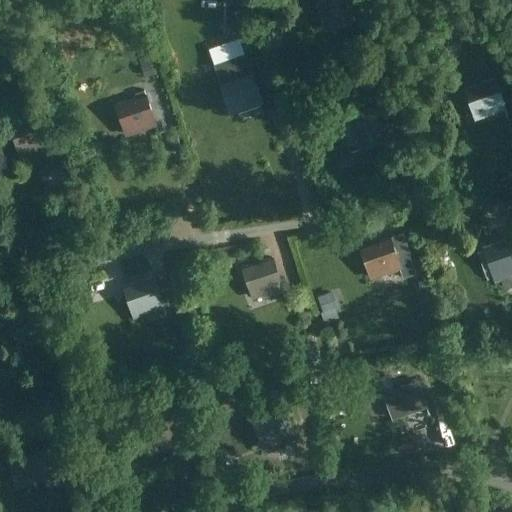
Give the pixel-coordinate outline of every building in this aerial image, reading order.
[(316,0),(326,26),(358,15),(353,1),(354,0),(316,0)] [(246,54),(216,63),(232,111),(262,102),(246,54)] [(506,107),(495,78),(465,89),(476,118),(506,107)] [(156,124),(147,94),(117,103),(127,133),(156,124)] [(385,141),(374,107),(349,115),(360,149),(385,141)] [(50,144),(40,114),(11,124),(20,154),(50,144)] [(415,273),(403,234),(391,238),(361,247),(370,277),(399,268),(402,277),(415,273)] [(511,284),(511,238),(486,247),(496,277),(501,275),(504,287),(511,284)] [(283,287),(273,257),(243,266),(253,296),(283,287)] [(158,290),(153,277),(124,287),(134,317),(176,302),(170,286),(158,290)] [(341,309),(336,295),(315,302),(320,317),(341,309)] [(48,338),(39,308),(9,317),(18,347),(48,338)] [(147,334),(176,327),(173,314),(143,320),(147,334)] [(321,353),(316,340),(299,346),(303,359),(321,353)] [(426,405),(418,380),(384,391),(392,417),(426,405)] [(238,396),(225,388),(215,403),(228,411),(238,396)] [(294,431),(285,406),(251,418),(260,443),(294,431)] [(183,443),(176,418),(141,428),(148,453),(183,443)] [(62,473),(54,447),(23,456),(21,449),(6,453),(15,486),(62,473)] [(494,511),(491,503),(466,511),(494,511)]
